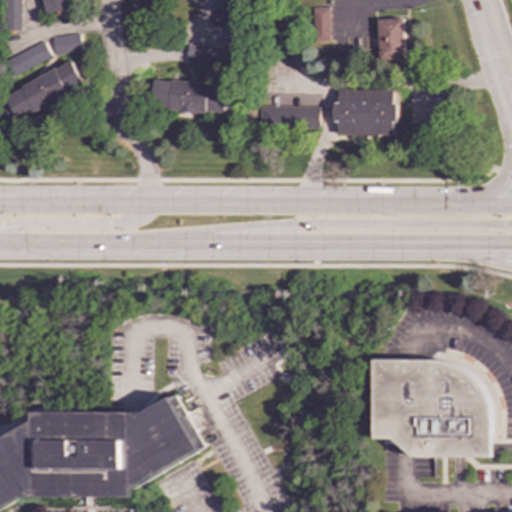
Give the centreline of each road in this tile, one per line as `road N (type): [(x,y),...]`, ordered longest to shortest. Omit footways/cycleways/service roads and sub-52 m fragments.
road 1 (primary): [(0,243),(511,244)]
road 2 (primary): [(511,202),(0,202)]
road 3 (primary): [(136,243),(297,223),(511,223)]
road 4 (primary): [(214,243),(310,256),(447,255),(511,267)]
road 5 (primary): [(476,0),(477,46),(509,151),(495,189),(471,202)]
road 6 (primary): [(0,224),(120,223),(142,215),(150,202)]
